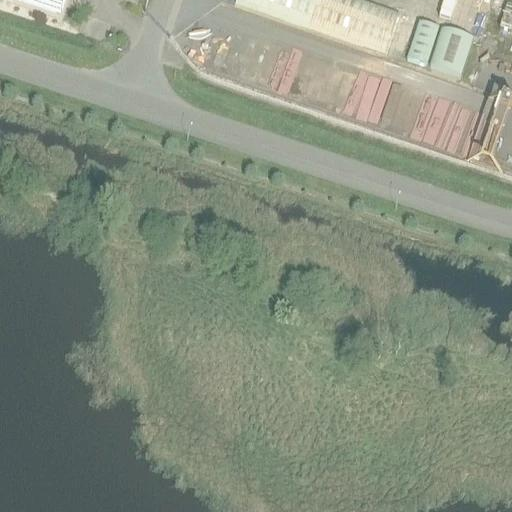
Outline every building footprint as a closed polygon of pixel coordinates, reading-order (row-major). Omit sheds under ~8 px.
[(63,0),(9,0),(58,16),(63,0)] [(235,0),(234,3),(385,56),(400,15),(355,0),(235,0)] [(463,21),(469,0),(454,0),(450,17),(463,21)] [(439,30),(419,23),(407,62),(427,68),(439,30)] [(460,79),(472,40),(441,30),(429,69),(460,79)]
